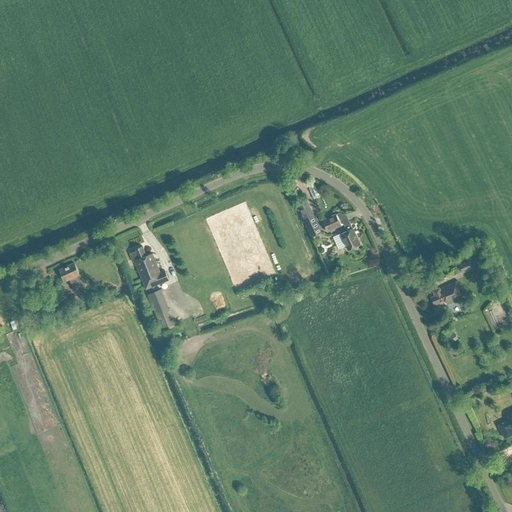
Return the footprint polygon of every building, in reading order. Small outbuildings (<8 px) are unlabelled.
[(305,222),(315,218),(306,199),(297,203),(305,222)] [(346,231),(352,228),(346,215),(339,212),(322,220),(327,231),(343,224),(346,231)] [(348,250),(360,244),(352,228),(346,231),(341,234),(348,250)] [(146,256),(142,246),(134,249),(135,251),(130,253),(133,261),(134,261),(146,289),(168,280),(164,270),(160,272),(152,253),(146,256)] [(467,260),(471,268),(482,263),(478,255),(467,260)] [(471,268),(467,260),(458,264),(462,272),(471,268)] [(81,287),(76,276),(79,275),(74,262),(59,269),(64,281),(69,279),(74,291),(81,287)] [(437,282),(445,279),(442,272),(434,276),(437,282)] [(487,294),(500,289),(492,272),(480,278),(487,294)] [(463,297),(455,281),(440,288),(439,287),(432,290),(434,295),(431,297),(435,305),(445,300),(447,304),(463,297)] [(39,293),(48,289),(46,282),(36,286),(39,293)] [(500,289),(487,294),(491,303),(507,295),(503,287),(500,289)] [(153,306),(162,302),(157,290),(148,293),(153,306)] [(48,314),(57,310),(51,295),(42,299),(48,314)] [(445,332),(451,342),(459,337),(452,327),(445,332)] [(498,424),(504,438),(511,434),(511,411),(509,413),(511,419),(498,424)]
